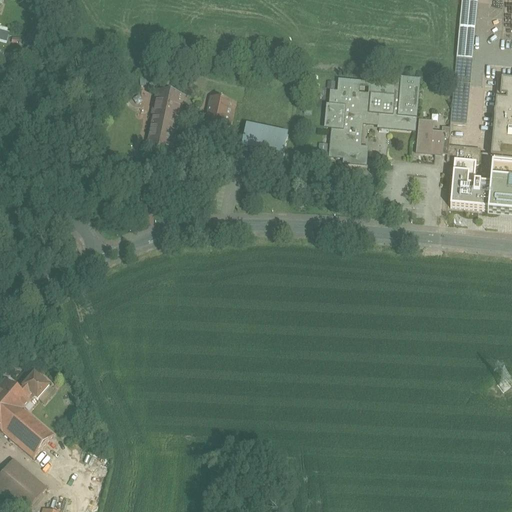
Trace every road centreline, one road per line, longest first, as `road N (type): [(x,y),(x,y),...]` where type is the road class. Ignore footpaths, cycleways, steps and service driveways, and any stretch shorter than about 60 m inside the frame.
road 1 (residential): [(103,256),(203,226),(291,224),(511,245)]
road 2 (unknown): [(153,237),(150,182),(190,151),(201,106)]
